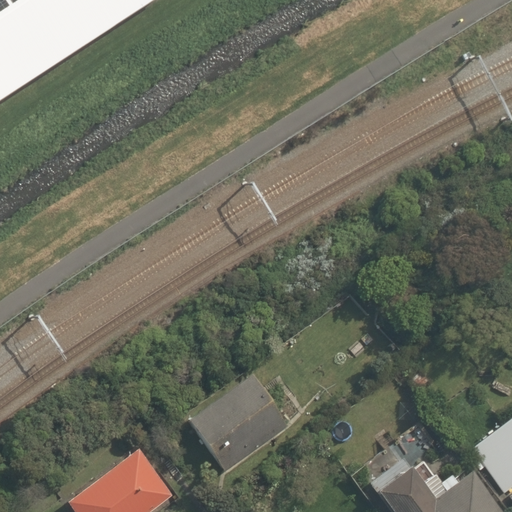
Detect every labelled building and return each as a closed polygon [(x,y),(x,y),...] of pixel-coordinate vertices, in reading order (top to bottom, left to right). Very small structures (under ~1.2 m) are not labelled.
[(0,0),(0,95),(145,0),(0,0)] [(427,383),(417,373),(408,382),(418,392),(427,383)] [(184,421),(221,473),(285,427),(247,375),(184,421)] [(511,417),(467,448),(476,461),(471,465),(476,471),(481,467),(500,493),(511,484),(511,491),(506,496),(511,504),(511,417)] [(64,503),(70,511),(149,511),(171,496),(135,449),(64,503)] [(408,471),(399,459),(368,482),(374,490),(372,491),(387,511),(498,511),(468,472),(454,483),(448,476),(436,485),(419,462),(408,471)]
